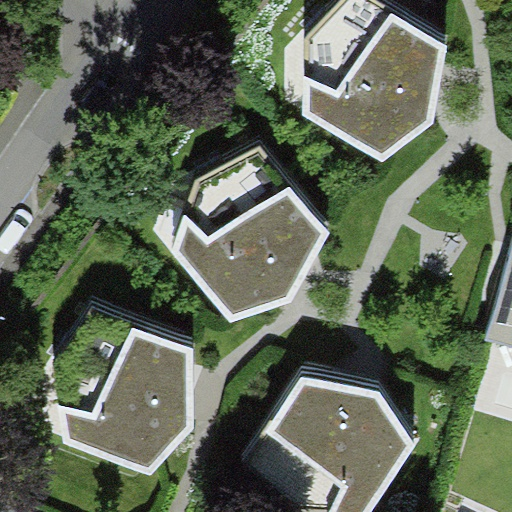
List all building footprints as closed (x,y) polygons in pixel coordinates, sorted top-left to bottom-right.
[(443,39),(385,0),(334,0),(295,40),(294,100),(386,159),(429,129),(443,39)] [(259,138),(198,162),(172,241),(233,308),(298,273),(323,215),(259,138)] [(511,261),(489,337),(511,343),(511,261)] [(189,328),(91,303),(58,353),(70,426),(143,458),(191,421),(189,328)] [(297,362),(248,442),(286,508),(338,511),(368,511),(416,431),(359,373),(297,362)]
